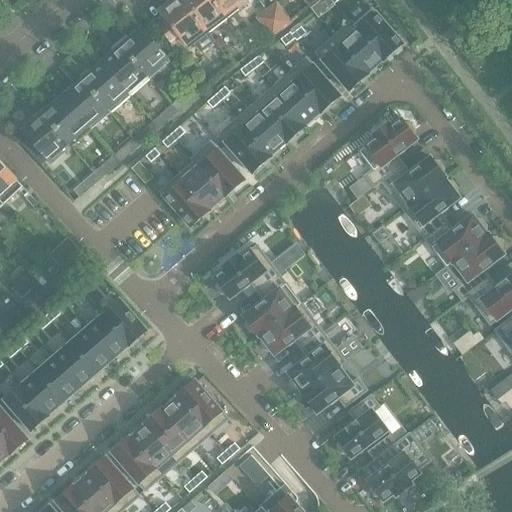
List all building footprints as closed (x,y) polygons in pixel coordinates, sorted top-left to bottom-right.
[(213,43),(206,34),(194,19),(195,16),(190,10),(188,10),(180,0),(175,0),(172,2),(171,0),(160,8),(162,10),(159,12),(165,20),(156,26),(171,46),(180,40),(187,49),(192,45),(199,55),(213,43)] [(194,19),(206,34),(225,20),(213,4),(214,1),(212,0),(180,0),(188,10),(190,10),(195,16),(194,19)] [(212,0),(214,1),(213,4),(225,20),(247,3),(245,0),(212,0)] [(303,0),(310,9),(314,6),(309,0),(303,0)] [(334,4),(330,0),(325,0),(319,5),(324,11),(334,4)] [(266,11),(281,30),(291,22),(276,3),(266,11)] [(371,9),(353,25),(353,26),(383,60),(382,61),(383,62),(403,45),(371,9)] [(256,19),(271,38),(281,30),(266,11),(256,19)] [(353,26),(353,25),(351,22),(334,37),(367,75),(367,74),(375,68),(382,61),(383,60),(353,26)] [(301,27),(291,35),(295,39),(296,41),(306,34),(301,27)] [(147,77),(167,60),(141,30),(121,47),(147,77)] [(291,35),(290,33),(280,40),(285,47),(295,39),(291,35)] [(368,75),(367,74),(367,75),(334,37),(315,53),(349,92),(368,75)] [(237,49),(244,58),(245,58),(251,53),(253,51),(246,42),(237,49)] [(127,94),(147,77),(121,47),(101,64),(127,94)] [(228,55),(225,58),(230,66),(234,63),(228,55)] [(249,63),(254,70),(264,63),(259,56),(249,63)] [(294,69),(287,75),(320,113),(319,113),(320,114),(340,97),(306,58),(294,69)] [(245,77),(254,70),(249,63),(240,71),(245,77)] [(108,111),(127,94),(101,64),(81,81),(108,111)] [(304,127),(305,126),(312,119),(319,113),(320,113),(287,75),(271,89),(304,127)] [(88,128),(108,111),(81,81),(62,97),(88,128)] [(180,108),(197,94),(192,88),(175,102),(171,105),(176,112),(180,108)] [(219,92),(216,95),(221,102),(230,94),(224,88),(219,92)] [(305,127),(305,126),(304,127),(271,89),(253,105),(286,143),(285,143),(286,144),(305,127)] [(221,102),(216,95),(207,103),(212,109),(221,102)] [(68,145),(88,128),(62,97),(42,114),(68,145)] [(156,129),(176,112),(171,105),(168,108),(151,123),(156,129)] [(253,105),(237,119),(270,157),(270,156),(278,150),(285,143),(286,143),(253,105)] [(50,161),(68,145),(42,114),(22,131),(52,165),(53,164),(50,161)] [(270,157),(237,119),(218,136),(252,174),(271,157),(270,156),(270,157)] [(373,188),(381,182),(380,182),(402,165),(396,156),(416,140),(414,137),(415,131),(410,123),(403,123),(401,120),(391,127),(388,124),(372,136),(375,140),(358,152),(372,171),(365,176),(373,188)] [(138,146),(156,129),(151,123),(135,137),(132,139),(138,146)] [(171,135),(176,141),(185,133),(179,127),(171,135)] [(167,149),(176,141),(171,135),(162,143),(167,149)] [(134,149),(138,146),(132,139),(129,142),(112,156),(118,163),(134,149)] [(224,196),(224,197),(224,198),(244,181),(210,142),(191,159),(194,162),(224,196)] [(160,155),(154,149),(145,157),(151,163),(160,155)] [(101,177),(118,163),(112,156),(96,171),(92,174),(98,180),(101,177)] [(380,182),(381,182),(402,210),(444,179),(445,179),(443,176),(444,169),(439,162),(432,161),(430,158),(409,174),(402,165),(380,182)] [(216,204),(224,197),(224,196),(194,162),(178,176),(208,211),(209,210),(216,204)] [(0,200),(4,204),(22,187),(0,163),(0,200)] [(95,183),(98,180),(92,174),(89,177),(73,190),(79,197),(95,183)] [(210,211),(209,210),(208,211),(178,176),(159,192),(190,228),(210,211)] [(444,179),(402,210),(424,239),(446,222),(439,214),(459,198),(457,196),(458,189),(452,182),(445,181),(444,179)] [(30,195),(25,200),(33,208),(38,203),(30,195)] [(424,239),(446,268),(488,236),(487,235),(486,234),(487,227),(481,220),(475,219),(472,216),(452,231),(446,222),(424,239)] [(488,236),(446,268),(459,285),(453,290),(462,302),(468,297),(468,296),(489,280),(483,271),(504,255),(501,252),(502,245),(497,238),(490,237),(488,234),(487,235),(488,236)] [(250,283),(257,292),(279,276),(271,265),(256,246),(240,259),(237,256),(222,268),(224,271),(214,279),(216,282),(215,288),(220,295),(227,296),(229,299),(250,283)] [(297,261),(304,256),(296,246),(290,251),(297,261)] [(57,249),(49,256),(53,260),(61,269),(69,261),(57,249)] [(42,286),(61,269),(53,260),(39,273),(38,272),(33,277),(38,283),(39,282),(42,286)] [(279,276),(257,292),(264,301),(243,317),(245,320),(244,326),(250,334),(256,335),(259,337),(259,336),(301,304),(279,276)] [(511,276),(496,288),(489,280),(468,296),(468,297),(490,326),(511,308),(511,276)] [(78,287),(84,294),(93,286),(87,280),(78,287)] [(44,284),(42,286),(22,303),(33,315),(54,296),(44,284)] [(424,284),(420,287),(426,296),(430,293),(424,284)] [(75,302),(84,294),(78,287),(69,295),(75,302)] [(129,346),(128,346),(129,347),(146,332),(120,301),(102,316),(129,346)] [(0,328),(3,332),(22,315),(12,304),(0,315),(0,328)] [(301,350),(322,333),(301,304),(259,336),(259,337),(261,338),(260,345),(265,352),(272,353),(274,356),(294,341),(301,350)] [(55,308),(46,316),(51,323),(60,315),(55,308)] [(51,323),(46,316),(37,324),(43,330),(51,323)] [(121,353),(128,346),(129,346),(102,316),(86,330),(112,360),(121,353)] [(511,317),(494,331),(511,354),(511,317)] [(112,360),(86,330),(70,344),(96,374),(104,367),(112,360)] [(478,332),(473,336),(478,343),(483,339),(478,332)] [(345,362),(322,333),(301,350),(307,358),(287,373),(290,376),(289,383),(294,390),(301,391),(302,392),(302,393),(338,367),(345,362)] [(13,345),(19,351),(28,344),(23,337),(13,345)] [(96,374),(70,344),(53,358),(80,388),(88,381),(96,374)] [(10,359),(19,351),(13,345),(5,352),(10,359)] [(468,351),(459,358),(475,380),(484,373),(468,351)] [(53,358),(37,372),(63,402),(71,395),(80,388),(53,358)] [(302,393),(302,392),(301,393),(316,414),(338,398),(345,408),(367,391),(358,379),(351,384),(338,367),(302,393)] [(63,402),(37,372),(21,386),(47,416),(48,416),(55,409),(63,402)] [(177,397),(178,398),(178,397),(182,402),(211,435),(228,420),(213,403),(216,401),(205,388),(203,391),(195,381),(177,397)] [(48,417),(48,416),(47,416),(21,386),(4,401),(31,432),(48,417)] [(373,413),(379,408),(370,396),(349,413),(356,422),(335,438),(337,441),(336,448),(341,455),(348,456),(351,459),(387,431),(373,413)] [(162,411),(195,449),(211,435),(182,402),(178,397),(178,398),(170,404),(163,411),(162,411)] [(0,443),(9,454),(9,455),(9,456),(27,440),(0,409),(0,443)] [(145,425),(178,463),(195,449),(162,411),(163,411),(162,410),(145,424),(145,425)] [(162,477),(178,463),(145,425),(144,425),(145,426),(137,432),(130,439),(129,440),(162,477)] [(399,429),(367,453),(374,461),(381,455),(408,435),(401,427),(399,429)] [(430,461),(409,434),(408,435),(381,455),(388,465),(367,481),(369,484),(368,491),(374,498),(381,499),(383,502),(393,494),(396,497),(412,485),(409,482),(419,474),(417,471),(430,461)] [(129,440),(130,439),(129,438),(111,453),(145,492),(162,477),(129,440)] [(0,462),(1,461),(9,455),(9,454),(0,443),(0,462)] [(234,443),(225,451),(231,458),(240,450),(234,443)] [(231,458),(225,451),(216,459),(222,465),(231,458)] [(251,457),(240,466),(255,483),(265,473),(251,457)] [(89,474),(122,511),(139,497),(106,458),(88,474),(89,475),(89,474)] [(311,491),(285,462),(271,475),(288,496),(295,504),(296,505),(301,511),(314,511),(316,511),(316,503),(314,496),(311,491)] [(192,479),(198,486),(207,478),(201,471),(192,479)] [(93,511),(122,511),(89,474),(89,475),(81,481),(74,487),(73,488),(93,511)] [(189,494),(198,486),(192,479),(183,487),(189,494)] [(216,479),(207,487),(214,495),(224,487),(216,479)] [(63,511),(93,511),(73,488),(74,487),(73,487),(55,502),(63,511)] [(301,511),(296,505),(295,504),(288,496),(270,511),(301,511)] [(191,501),(181,510),(183,511),(190,511),(196,507),(191,501)] [(165,503),(156,511),(157,511),(167,511),(171,509),(165,503)]
